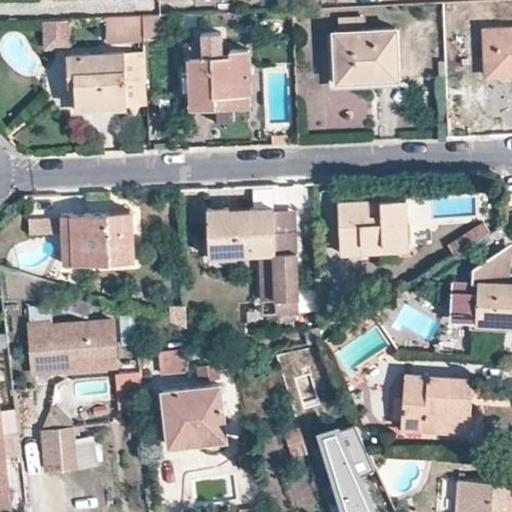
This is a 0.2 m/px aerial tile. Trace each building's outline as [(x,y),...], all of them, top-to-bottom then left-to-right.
[(163,30),(162,13),(143,14),(144,31),(163,30)] [(144,31),(143,14),(108,15),(109,37),(144,36),(144,31)] [(75,41),(73,17),(46,18),(47,43),(75,41)] [(511,72),(511,26),(487,28),(489,73),(511,72)] [(252,91),(250,49),(231,49),(232,53),(222,54),(221,31),(201,32),(202,46),(189,46),(191,106),(214,105),(215,120),(235,119),(234,104),(234,92),(252,91)] [(405,86),(403,31),(337,34),(340,89),(405,86)] [(76,70),(78,105),(126,103),(124,51),(70,53),(71,69),(76,70)] [(147,103),(145,51),(124,51),(126,103),(147,103)] [(252,103),(252,91),(234,92),(234,104),(252,103)] [(342,205),(344,255),(410,251),(408,202),(342,205)] [(232,209),(208,210),(211,258),(262,255),(265,302),(279,301),(301,300),(299,265),(294,266),(292,234),(276,235),(275,214),(274,210),(233,212),(232,209)] [(64,234),(65,250),(90,248),(90,265),(138,262),(135,212),(63,216),(64,220),(64,234)] [(299,265),(296,213),(275,214),(276,235),(292,234),(294,266),(299,265)] [(64,234),(64,220),(30,221),(31,236),(64,234)] [(511,253),(511,248),(511,243),(497,252),(511,253)] [(90,248),(65,250),(66,266),(90,265),(90,248)] [(510,282),(511,253),(497,252),(473,265),(472,283),(479,283),(479,280),(510,282)] [(479,283),(477,322),(511,324),(511,282),(510,282),(479,280),(479,283)] [(369,308),(362,298),(321,323),(321,325),(322,338),(369,308)] [(30,302),(35,369),(117,364),(113,317),(54,323),(51,300),(30,302)] [(301,300),(279,301),(280,314),(302,313),(301,300)] [(188,324),(187,303),(170,304),(171,319),(188,324)] [(137,316),(122,314),(124,343),(140,342),(137,316)] [(304,328),(307,343),(322,340),(322,338),(321,325),(304,328)] [(0,431),(20,430),(9,343),(0,344),(0,431)] [(160,351),(170,445),(227,436),(218,365),(199,368),(199,385),(187,386),(183,349),(160,351)] [(404,426),(468,430),(473,376),(409,370),(404,426)] [(55,404),(43,431),(74,428),(73,419),(55,404)] [(306,443),(319,439),(316,422),(301,426),(306,443)] [(290,447),(306,443),(301,426),(285,431),(290,447)] [(76,443),(74,428),(43,431),(46,450),(49,474),(80,470),(76,443)] [(0,511),(14,511),(8,455),(23,453),(20,430),(0,431),(0,511)] [(76,443),(80,470),(98,468),(95,441),(76,443)] [(501,511),(504,481),(461,477),(458,511),(501,511)] [(64,508),(89,506),(88,496),(63,497),(64,508)] [(259,503),(241,507),(241,511),(260,511),(259,505),(259,503)]
